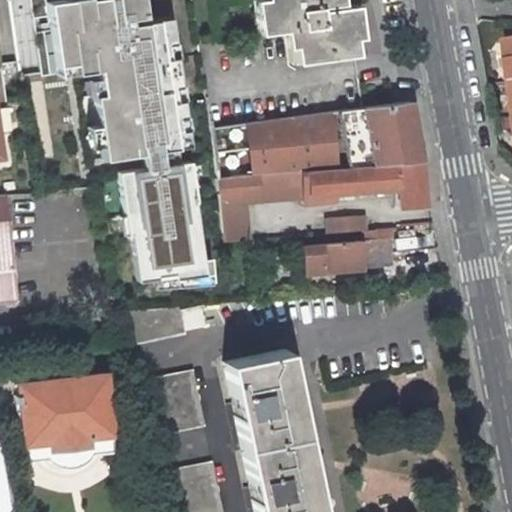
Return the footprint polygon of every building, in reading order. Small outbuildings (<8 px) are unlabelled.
[(98,0),(92,0),(70,3),(77,49),(105,46),(98,0)] [(163,0),(166,16),(193,12),(191,0),(163,0)] [(252,0),(254,13),(261,12),(259,0),(252,0)] [(294,62),(355,53),(349,18),(335,20),(333,7),(317,9),(316,5),(333,3),(332,0),(259,0),(261,12),(254,13),(257,33),(289,28),(294,62)] [(348,5),(333,7),(335,20),(349,18),(348,5)] [(193,12),(166,16),(178,101),(205,98),(193,12)] [(16,46),(25,105),(39,103),(34,71),(37,71),(35,51),(35,50),(34,43),(16,46)] [(91,140),(98,187),(151,183),(172,182),(216,178),(217,178),(205,98),(178,101),(133,105),(126,49),(106,52),(105,46),(77,49),(84,100),(88,124),(91,140)] [(77,49),(55,53),(54,48),(35,50),(35,51),(37,71),(34,71),(39,103),(62,100),(62,103),(84,100),(77,49)] [(0,93),(0,170),(11,169),(5,125),(0,125),(0,114),(3,114),(0,93)] [(420,160),(410,100),(245,122),(253,175),(420,160)] [(88,124),(60,128),(63,143),(91,140),(88,124)] [(63,143),(70,190),(93,188),(98,187),(91,140),(63,143)] [(216,178),(221,231),(222,241),(249,239),(245,199),(261,202),(303,198),(304,205),(335,203),(335,195),(357,192),(357,191),(397,189),(399,206),(424,204),(420,160),(253,175),(217,178),(216,178)] [(216,178),(172,182),(172,188),(192,187),(192,195),(179,196),(183,235),(197,234),(198,240),(208,239),(207,233),(221,231),(216,178)] [(172,182),(151,183),(151,190),(172,188),(172,182)] [(4,195),(0,194),(0,300),(13,300),(4,195)] [(327,218),(328,232),(364,230),(363,219),(357,215),(327,218)] [(389,237),(360,240),(361,254),(390,252),(389,237)] [(360,240),(301,245),(304,273),(330,271),(329,262),(342,261),(343,270),(391,265),(390,252),(361,254),(360,240)] [(329,262),(330,271),(343,270),(342,261),(329,262)] [(198,306),(119,312),(124,339),(125,345),(184,333),(183,329),(202,325),(198,306)] [(123,347),(70,353),(73,376),(15,383),(16,395),(14,395),(15,403),(17,402),(22,445),(47,442),(47,450),(51,449),(58,453),(62,454),(68,454),(75,452),(80,449),(84,445),(87,445),(86,437),(111,435),(105,381),(112,380),(111,371),(125,370),(123,347)] [(283,350),(223,363),(253,511),(312,511),(283,370),(288,369),(283,350)] [(133,383),(144,437),(203,424),(192,371),(133,383)] [(152,475),(159,511),(221,511),(211,462),(152,475)]
